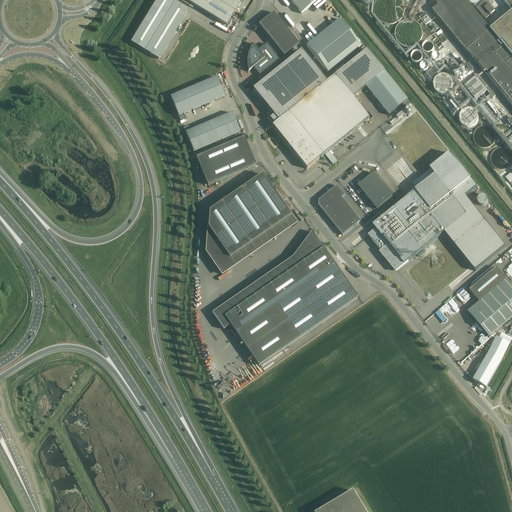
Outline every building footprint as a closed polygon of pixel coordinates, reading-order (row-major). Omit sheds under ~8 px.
[(156,0),(131,43),(158,59),(188,11),(168,0),(156,0)] [(242,1),(242,0),(184,0),(227,26),(242,1)] [(290,0),(301,14),(318,0),(290,0)] [(433,11),(466,51),(490,30),(465,0),(445,0),(443,2),(438,1),(437,7),(433,11)] [(485,0),(476,8),(486,19),(495,12),(485,0)] [(511,0),(502,0),(511,10),(511,12),(490,30),(511,56),(511,0)] [(299,44),(274,13),(259,25),(284,56),(299,44)] [(425,13),(419,18),(423,23),(425,25),(431,21),(425,13)] [(314,40),(309,44),(306,46),(328,72),(360,46),(356,40),(339,20),(316,39),(314,40)] [(256,30),(255,32),(253,30),(247,36),(258,45),(265,37),(256,30)] [(511,56),(490,30),(466,51),(508,101),(511,106),(511,56)] [(248,59),(248,62),(248,66),(249,71),(248,71),(248,72),(253,68),(260,76),(279,60),(266,44),(258,51),(253,44),(253,45),(251,49),(249,53),(249,55),(248,55),(247,59),(248,59)] [(301,50),(253,89),(271,112),(267,115),(274,124),(272,126),(307,169),(369,119),(352,97),(365,87),(366,87),(384,72),(380,67),(367,50),(327,82),(301,50)] [(431,70),(427,73),(431,79),(436,76),(431,70)] [(384,72),(366,87),(389,115),(407,100),(384,72)] [(486,99),(491,95),(493,99),(495,97),(493,94),(478,75),(465,86),(476,100),(483,95),(486,99)] [(452,87),(452,85),(452,83),(452,81),(451,80),(450,79),(448,77),(447,77),(445,76),(444,76),(442,76),(440,76),(438,77),(437,78),(436,80),(435,81),(434,83),(434,85),(434,86),(435,88),(435,89),(436,91),(438,92),(439,93),(441,93),(442,94),(444,94),(446,93),(448,93),(449,92),(450,90),(451,88),(452,87)] [(184,114),(202,106),(225,97),(217,78),(194,88),(170,97),(180,120),(185,118),(184,114)] [(448,105),(452,112),(457,109),(454,104),(451,106),(450,104),(448,105)] [(478,120),(478,118),(478,116),(477,115),(477,113),(476,112),(474,111),(473,110),(471,109),(469,109),(468,109),(466,110),(464,111),(463,112),(462,113),(461,115),(460,116),(460,118),(460,120),(461,121),(461,123),(462,124),(464,125),(465,126),(467,127),(468,127),(470,127),(472,127),(474,126),(475,125),(476,123),(477,122),(478,120)] [(193,152),(217,142),(240,132),(232,113),(191,131),(189,126),(183,128),(186,133),(193,152)] [(506,132),(501,126),(496,130),(501,136),(506,132)] [(196,158),(208,185),(256,165),(244,137),(196,158)] [(331,153),(328,155),(334,163),(336,161),(331,153)] [(378,229),(368,236),(406,283),(414,277),(405,266),(409,263),(408,262),(444,233),(476,272),(506,247),(466,197),(477,187),(450,153),(412,185),(413,187),(405,194),(408,198),(375,225),(378,229)] [(394,176),(400,185),(402,183),(404,186),(409,182),(395,162),(386,168),(393,177),(394,176)] [(374,173),(366,180),(358,186),(377,210),(393,197),(374,173)] [(209,220),(206,252),(222,275),(230,269),(225,262),(291,216),(262,175),(209,212),(209,220)] [(345,196),(337,186),(319,201),(319,206),(343,236),(361,221),(342,198),(345,196)] [(478,199),(477,201),(478,204),(479,205),(481,206),(483,207),(485,206),(487,205),(488,204),(488,201),(488,199),(487,198),(485,196),(483,196),(481,196),(479,198),(478,199)] [(226,260),(231,267),(297,223),(292,215),(226,260)] [(323,249),(311,231),(291,258),(213,311),(214,314),(239,297),(244,304),(323,249)] [(224,328),(229,324),(259,367),(357,298),(323,249),(244,304),(239,297),(214,314),(224,328)] [(480,302),(468,312),(481,328),(489,337),(511,317),(511,309),(508,305),(511,301),(511,286),(506,280),(503,276),(496,268),(469,290),(476,298),(480,302)] [(491,350),(473,380),(486,388),(504,358),(510,345),(497,338),(491,350)] [(366,511),(354,492),(320,511),(366,511)]
